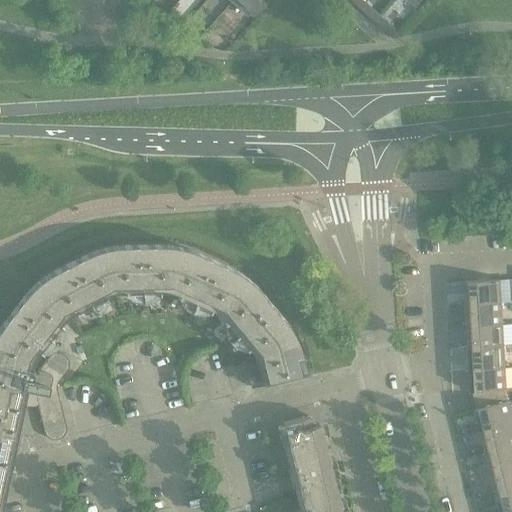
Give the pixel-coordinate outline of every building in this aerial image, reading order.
[(234,0),(234,1),(250,15),(263,0),(234,0)] [(361,0),(349,0),(359,8),(364,2),(361,0)] [(364,2),(359,8),(374,22),(380,16),(364,2)] [(380,16),(374,22),(390,35),(395,29),(380,16)] [(58,383),(59,381),(67,371),(68,369),(69,368),(69,367),(69,365),(70,363),(69,362),(69,360),(68,359),(67,357),(66,356),(65,355),(64,354),(62,353),(61,353),(58,353),(56,353),(55,353),(53,354),(52,354),(50,355),(49,357),(38,371),(26,369),(28,358),(64,313),(114,287),(172,286),(224,310),(260,354),(268,383),(307,373),(302,353),(300,348),(299,344),(298,341),(295,335),(293,332),(290,326),(288,323),(284,319),(266,297),(263,293),(261,290),(258,288),(253,283),(248,278),(244,275),(241,273),(236,271),(230,268),(199,253),(196,252),(189,250),(184,248),(177,247),(171,246),(164,245),(124,246),(118,246),(115,247),(110,247),(106,248),(100,250),(95,252),(90,254),(87,255),(55,271),(51,274),(45,277),(39,282),(35,285),(30,290),(25,296),(2,326),(0,328),(0,493),(22,387),(34,390),(44,431),(45,432),(45,434),(46,435),(47,436),(48,437),(50,439),(52,439),(54,440),(55,440),(57,440),(59,439),(61,439),(63,437),(64,436),(65,435),(66,433),(67,431),(67,429),(67,427),(67,426),(57,390),(57,387),(58,385),(58,384),(58,383)] [(466,282),(467,305),(502,303),(500,280),(466,282)] [(502,303),(467,305),(468,326),(503,324),(502,303)] [(503,324),(468,326),(469,348),(504,346),(503,324)] [(504,346),(469,348),(471,369),(506,367),(504,346)] [(506,367),(471,369),(472,392),(473,392),(506,390),(507,390),(506,367)] [(249,380),(249,381),(251,387),(263,384),(261,377),(249,380)] [(506,390),(473,392),(477,409),(509,401),(506,390)] [(464,425),(466,435),(511,424),(511,408),(510,401),(509,401),(477,409),(476,410),(479,421),(464,425)] [(346,511),(344,502),(339,503),(332,475),(337,474),(333,460),(329,461),(320,425),(312,427),(310,416),(283,423),(305,511),(346,511)] [(511,424),(466,435),(469,446),(484,442),(487,453),(511,446),(511,424)] [(474,467),(477,477),(511,468),(511,446),(487,453),(489,463),(474,467)] [(511,468),(477,477),(479,488),(494,484),(497,495),(511,490),(511,468)] [(283,490),(294,487),(292,476),(280,479),(283,490)] [(484,509),(485,511),(511,511),(511,490),(497,495),(500,505),(484,509)]
